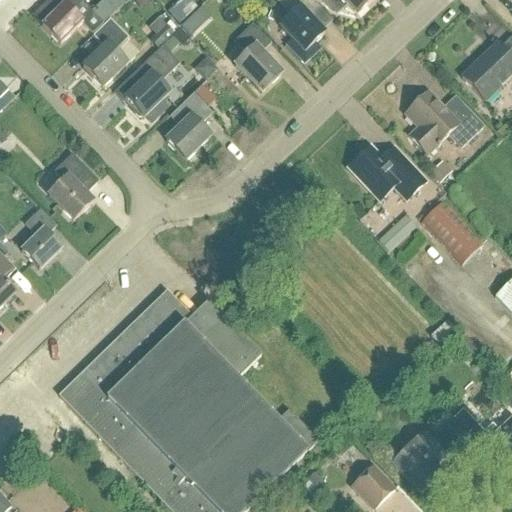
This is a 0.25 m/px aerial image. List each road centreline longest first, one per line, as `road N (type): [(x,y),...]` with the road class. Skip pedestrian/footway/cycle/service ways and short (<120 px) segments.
road 1 (residential): [(155,210),(202,210),(229,198),(442,0)]
road 2 (residential): [(155,210),(0,41)]
road 3 (residential): [(0,364),(155,210)]
